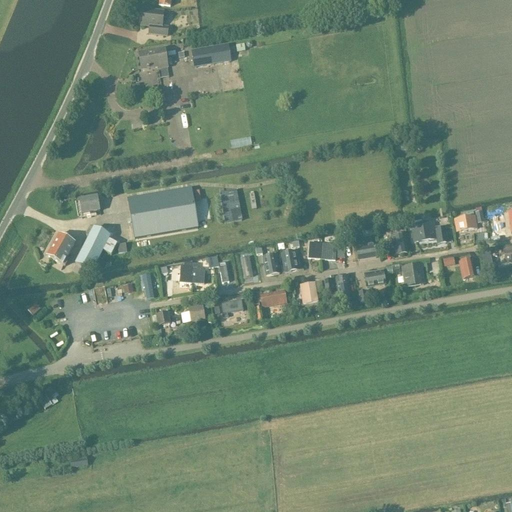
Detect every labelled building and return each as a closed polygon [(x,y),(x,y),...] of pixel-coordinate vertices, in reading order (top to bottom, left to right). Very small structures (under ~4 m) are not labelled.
[(171,8),(171,0),(159,0),(159,7),(171,8)] [(142,11),(141,27),(153,28),(152,36),(167,37),(168,29),(162,29),(164,13),(142,11)] [(230,63),(227,47),(192,53),(195,69),(230,63)] [(165,51),(139,55),(142,71),(158,69),(158,71),(168,69),(165,51)] [(192,112),(181,115),(184,128),(194,126),(192,112)] [(233,149),(253,145),(252,137),(232,141),(233,149)] [(135,240),(198,230),(191,190),(128,200),(135,240)] [(244,222),(239,190),(221,193),(227,225),(244,222)] [(82,216),(100,213),(97,199),(79,202),(82,216)] [(482,213),(476,214),(478,225),(484,224),(482,213)] [(501,216),(491,217),(494,237),(504,236),(501,216)] [(475,218),(454,222),(455,226),(457,234),(464,233),(477,230),(475,218)] [(422,226),(412,228),(413,232),(415,242),(420,241),(421,242),(429,240),(430,242),(438,241),(439,244),(447,243),(444,228),(433,230),(432,225),(422,226)] [(108,243),(110,239),(94,229),(76,265),(92,274),(103,253),(111,258),(116,247),(108,243)] [(347,247),(354,246),(351,235),(345,236),(347,247)] [(59,236),(46,258),(63,267),(65,268),(68,262),(66,261),(75,245),(59,236)] [(395,258),(408,256),(405,237),(392,239),(395,258)] [(322,246),(320,261),(335,262),(336,255),(339,255),(339,248),(341,249),(342,239),(337,238),(336,248),(322,246)] [(320,261),(322,246),(309,245),(308,260),(320,261)] [(125,246),(117,247),(118,255),(127,254),(125,246)] [(358,262),(376,259),(374,246),(356,250),(358,262)] [(281,256),(284,275),(299,273),(295,253),(281,256)] [(490,253),(481,255),(483,266),(492,264),(490,253)] [(280,276),(277,256),(263,259),(266,278),(280,276)] [(246,279),(253,278),(249,258),(242,260),(246,279)] [(444,269),(455,267),(453,260),(443,262),(444,269)] [(458,264),(462,282),(477,279),(473,261),(458,264)] [(180,284),(192,285),(193,265),(184,264),(184,270),(181,269),(180,284)] [(226,264),(219,266),(222,285),(226,285),(229,284),(226,264)] [(198,265),(193,265),(192,285),(204,286),(205,271),(198,271),(198,265)] [(405,289),(424,286),(421,267),(402,270),(405,289)] [(367,289),(385,286),(383,273),(364,276),(367,289)] [(150,276),(142,277),(143,280),(146,301),(154,300),(150,278),(150,276)] [(335,279),(339,303),(352,301),(348,277),(335,279)] [(333,291),(331,280),(324,282),(326,292),(333,291)] [(132,295),(130,283),(124,284),(126,296),(132,295)] [(314,284),(300,287),(303,306),(318,304),(317,294),(315,284),(314,284)] [(262,308),(286,304),(284,293),(260,297),(262,308)] [(361,306),(368,305),(366,294),(359,295),(361,306)] [(241,303),(221,306),(223,320),(227,319),(227,315),(242,312),(241,303)] [(35,306),(28,313),(33,318),(40,312),(40,311),(41,310),(39,307),(37,309),(35,306)] [(191,324),(205,322),(202,308),(188,310),(191,324)] [(256,323),(264,322),(262,309),(254,311),(256,323)] [(158,327),(170,325),(168,315),(156,317),(158,327)] [(46,398),(39,402),(46,412),(52,407),(46,398)] [(87,460),(71,463),(72,471),(88,468),(87,460)]
